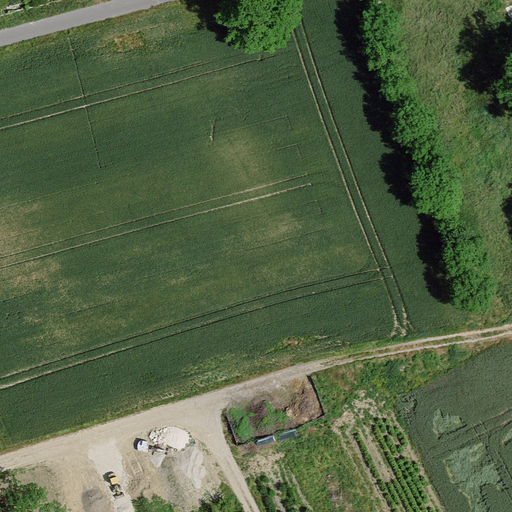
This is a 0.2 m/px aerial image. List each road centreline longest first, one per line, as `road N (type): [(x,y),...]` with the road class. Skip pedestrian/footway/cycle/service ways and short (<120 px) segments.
road 1 (track): [(0,468),(278,379),(511,333)]
road 2 (residential): [(0,42),(161,0)]
